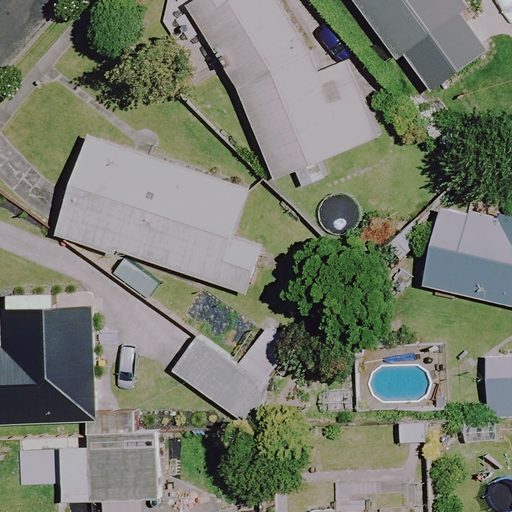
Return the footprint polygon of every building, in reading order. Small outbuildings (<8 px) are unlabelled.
[(280,0),(191,0),(219,67),(225,65),(273,180),(375,138),(343,62),(312,75),(280,0)] [(352,0),(395,60),(402,55),(428,92),(487,49),(451,0),(352,0)] [(59,233),(120,253),(123,245),(253,288),(269,239),(240,229),(256,183),(93,130),(59,233)] [(511,219),(441,203),(421,285),(511,306),(511,219)] [(0,417),(102,414),(98,300),(16,303),(17,340),(0,341),(0,417)] [(246,416),(270,382),(202,335),(178,369),(246,416)] [(511,355),(485,355),(483,414),(511,415),(511,355)] [(163,500),(161,442),(67,444),(69,502),(163,500)]
